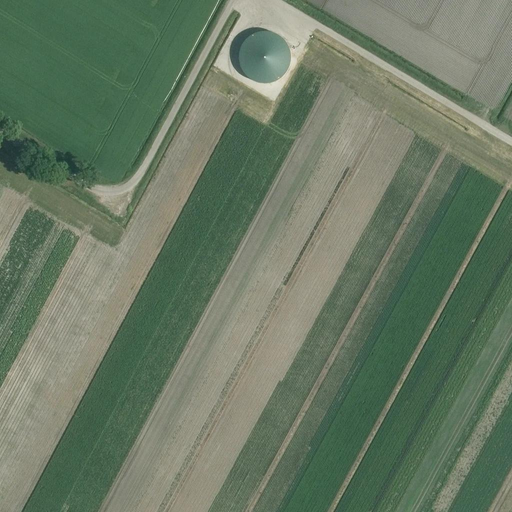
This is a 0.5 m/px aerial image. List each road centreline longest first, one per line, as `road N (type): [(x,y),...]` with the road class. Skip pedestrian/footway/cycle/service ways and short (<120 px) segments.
road 1 (unclassified): [(0,131),(96,191),(126,188),(233,0)]
road 2 (track): [(274,0),(511,142)]
